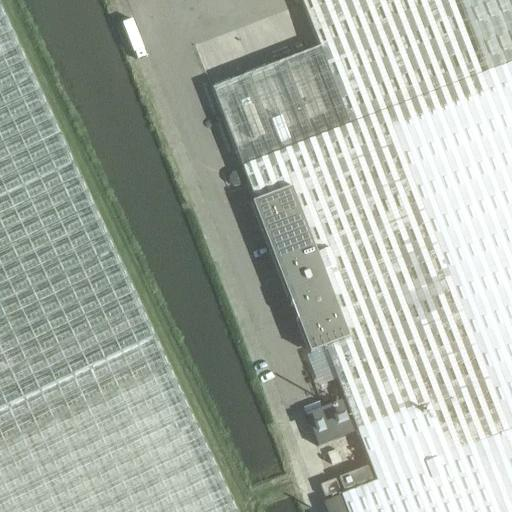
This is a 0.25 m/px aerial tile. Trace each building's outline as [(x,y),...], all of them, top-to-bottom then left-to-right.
[(511,511),(511,0),(300,0),(320,49),(212,90),(314,354),(326,350),(377,483),(341,496),(347,511),(511,511)] [(0,511),(236,511),(0,7),(0,511)] [(344,402),(313,413),(325,443),(356,432),(344,402)] [(339,479),(344,491),(372,480),(367,468),(339,479)] [(335,480),(320,485),(325,497),(339,492),(335,480)]
